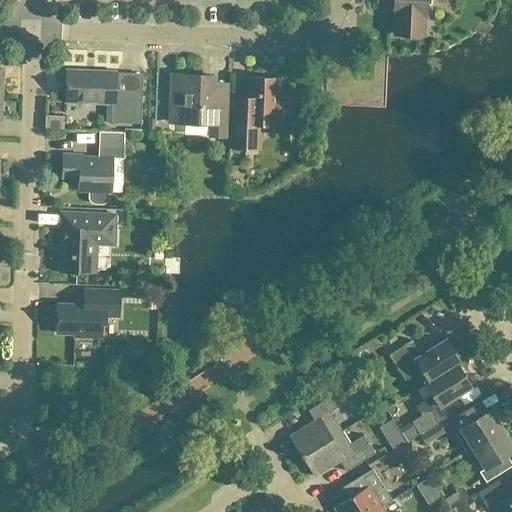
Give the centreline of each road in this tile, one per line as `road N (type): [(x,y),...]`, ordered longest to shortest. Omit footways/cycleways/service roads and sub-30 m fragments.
road 1 (residential): [(0,452),(19,440),(31,32)]
road 2 (unclassified): [(31,32),(289,42),(322,31),(338,0)]
